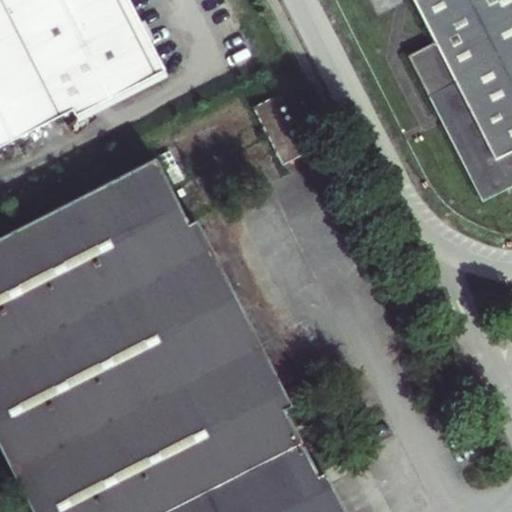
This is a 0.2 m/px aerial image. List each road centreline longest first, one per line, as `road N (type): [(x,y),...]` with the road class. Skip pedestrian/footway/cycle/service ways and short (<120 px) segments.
road 1 (unclassified): [(408,219),(298,0)]
road 2 (unclassified): [(408,219),(511,414)]
road 3 (unknown): [(180,0),(194,46),(182,71),(93,130)]
